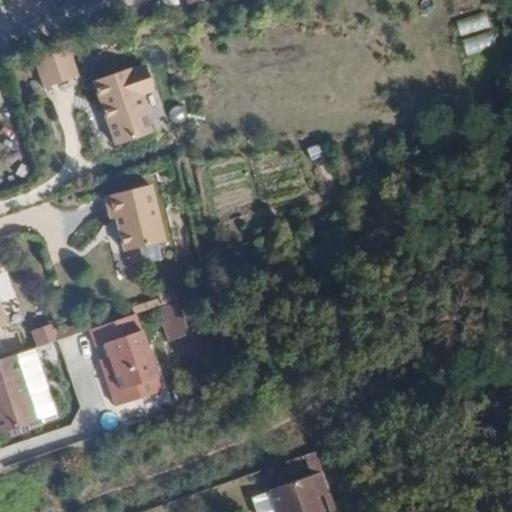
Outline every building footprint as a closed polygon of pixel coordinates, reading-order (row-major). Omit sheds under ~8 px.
[(73,80),(63,50),(47,55),(57,86),(73,80)] [(57,86),(47,55),(30,61),(40,91),(57,86)] [(129,74),(127,71),(89,85),(113,148),(150,134),(137,98),(151,93),(142,69),(129,74)] [(148,185),(103,198),(109,220),(117,217),(119,228),(116,230),(123,252),(162,241),(148,185)] [(0,300),(0,329),(9,326),(0,300)] [(155,315),(163,341),(182,334),(174,308),(155,315)] [(135,316),(87,333),(116,403),(159,387),(135,316)] [(163,341),(166,348),(184,342),(182,334),(163,341)] [(0,361),(0,397),(24,389),(13,357),(0,361)] [(0,433),(35,422),(24,389),(0,397),(0,433)] [(329,494),(323,478),(276,495),(281,511),(328,511),(323,495),(329,494)]
